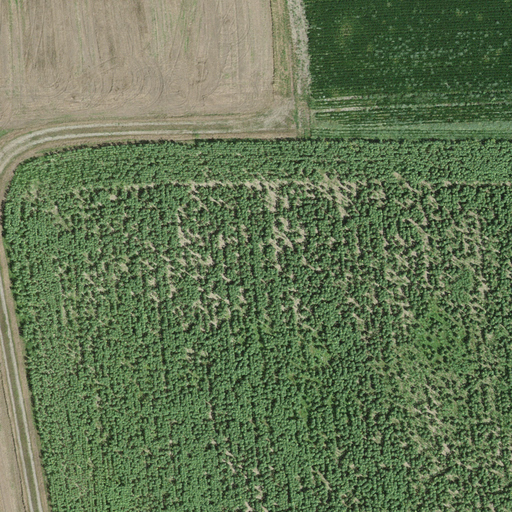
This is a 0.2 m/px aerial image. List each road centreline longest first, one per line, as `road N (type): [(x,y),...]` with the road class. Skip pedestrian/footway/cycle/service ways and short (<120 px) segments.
road 1 (track): [(0,163),(28,142),(78,132),(267,122)]
road 2 (track): [(34,511),(0,278)]
